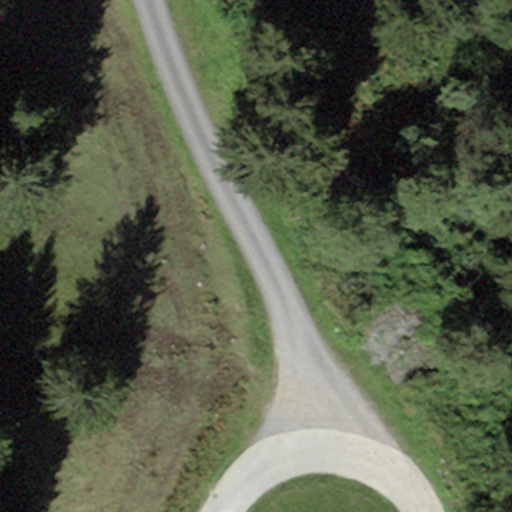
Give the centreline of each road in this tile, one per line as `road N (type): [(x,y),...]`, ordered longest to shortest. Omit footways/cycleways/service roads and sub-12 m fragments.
road 1 (track): [(340,451),(309,338),(206,168),(155,0)]
road 2 (track): [(232,511),(265,465),(340,451)]
